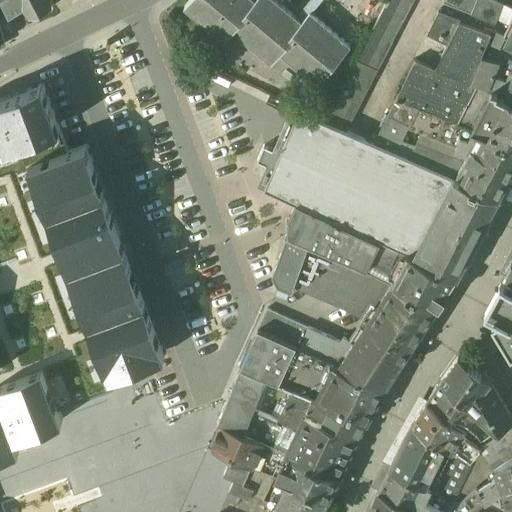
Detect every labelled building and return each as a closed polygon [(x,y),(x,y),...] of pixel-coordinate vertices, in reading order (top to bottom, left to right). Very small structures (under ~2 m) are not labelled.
[(7,0),(0,0),(0,12),(10,9),(7,0)] [(7,0),(10,9),(10,11),(25,3),(36,16),(54,7),(52,0),(7,0)] [(190,0),(185,6),(224,39),(233,28),(232,28),(255,0),(190,0)] [(275,0),(255,0),(232,28),(233,28),(272,61),(280,51),(279,50),(302,22),(275,0)] [(409,0),(387,0),(367,38),(357,59),(379,69),(413,2),(409,0)] [(443,0),(443,2),(495,23),(497,19),(511,25),(511,7),(497,0),(443,0)] [(435,68),(415,60),(406,81),(397,99),(419,107),(418,109),(430,113),(441,117),(461,61),(478,67),(482,57),(488,42),(492,35),(438,11),(426,34),(447,45),(435,68)] [(302,22),(279,50),(280,51),(318,83),(350,45),(310,12),(302,22)] [(506,37),(493,33),(492,35),(488,42),(501,47),(506,37)] [(500,63),(482,57),(478,67),(471,84),(479,86),(492,91),(498,93),(498,95),(505,98),(511,78),(511,72),(510,72),(506,81),(494,77),(500,63)] [(379,69),(357,59),(326,121),(347,131),(379,69)] [(461,61),(441,117),(466,127),(479,86),(471,84),(478,67),(461,61)] [(0,456),(19,449),(14,436),(62,417),(58,406),(111,385),(107,374),(165,355),(146,303),(139,284),(86,142),(67,148),(44,84),(0,101),(0,456)] [(511,100),(505,99),(505,98),(498,95),(498,93),(492,91),(473,129),(472,130),(486,134),(511,144),(511,100)] [(419,107),(397,99),(374,143),(396,152),(403,139),(409,127),(418,109),(419,107)] [(374,143),(366,139),(347,131),(326,121),(295,106),(275,150),(268,165),(258,185),(297,203),(379,241),(380,239),(382,240),(411,254),(457,277),(480,232),(499,197),(461,181),(396,152),(374,143)] [(430,113),(418,109),(409,127),(422,132),(437,137),(441,126),(427,121),(430,113)] [(441,117),(430,113),(427,121),(441,126),(437,137),(457,145),(455,150),(469,155),(473,148),(477,150),(486,134),(472,130),(473,129),(466,127),(441,117)] [(437,137),(422,132),(416,145),(403,139),(396,152),(461,181),(472,161),(467,158),(469,155),(455,150),(457,145),(437,137)] [(511,171),(511,144),(486,134),(477,150),(473,148),(469,155),(467,158),(472,161),(461,181),(499,197),(511,171)] [(379,241),(297,203),(289,219),(289,229),(289,236),(356,264),(367,269),(382,240),(380,239),(379,241)] [(356,264),(289,236),(286,237),(273,274),(279,285),(293,291),(295,285),(339,304),(368,319),(392,282),(367,269),(356,264)] [(457,277),(411,254),(382,240),(367,269),(392,282),(437,306),(440,301),(457,277)] [(511,277),(507,275),(508,276),(505,281),(502,279),(486,309),(501,317),(493,322),(511,353),(511,277)] [(353,342),(339,364),(385,386),(437,305),(392,282),(368,319),(353,342)] [(309,326),(268,308),(259,328),(300,346),(309,326)] [(341,341),(309,326),(300,346),(334,362),(339,364),(353,342),(344,336),(341,341)] [(300,346),(259,328),(242,367),(263,377),(264,375),(267,377),(293,389),(313,398),(334,362),(300,346)] [(491,379),(459,355),(443,377),(478,411),(491,379)] [(339,364),(334,362),(313,398),(367,420),(385,386),(339,364)] [(229,396),(219,421),(287,450),(287,451),(298,427),(279,418),(250,407),(261,381),(265,382),(267,377),(264,375),(263,377),(242,367),(229,396)] [(478,411),(443,377),(428,399),(466,429),(478,411)] [(511,421),(511,415),(491,379),(478,411),(500,431),(511,421)] [(313,398),(293,389),(279,418),(298,427),(305,413),(313,398)] [(367,420),(313,398),(305,413),(359,435),(367,420)] [(466,429),(428,399),(413,421),(463,456),(471,462),(482,450),(462,436),(466,429)] [(359,435),(305,413),(298,427),(287,451),(286,452),(340,475),(359,436),(359,435)] [(264,441),(219,421),(209,446),(232,456),(253,465),(264,441)] [(463,456),(413,421),(400,446),(391,464),(431,486),(443,493),(463,456)] [(511,426),(484,446),(485,446),(482,450),(495,469),(511,457),(511,426)] [(340,475),(286,452),(287,451),(287,450),(285,454),(293,458),(284,479),(329,498),(340,475)] [(253,465),(232,456),(223,477),(233,482),(243,486),(253,465)] [(511,457),(495,469),(498,476),(477,490),(487,502),(504,491),(511,486),(511,457)] [(431,486),(391,464),(380,488),(415,506),(426,511),(442,511),(450,497),(443,493),(431,486)] [(284,479),(281,477),(273,495),(266,511),(322,511),(329,498),(284,479)] [(243,486),(233,482),(229,492),(249,501),(253,491),(243,486)] [(412,511),(415,506),(380,488),(368,511),(412,511)] [(458,511),(457,511),(458,501),(450,497),(442,511),(458,511)]
